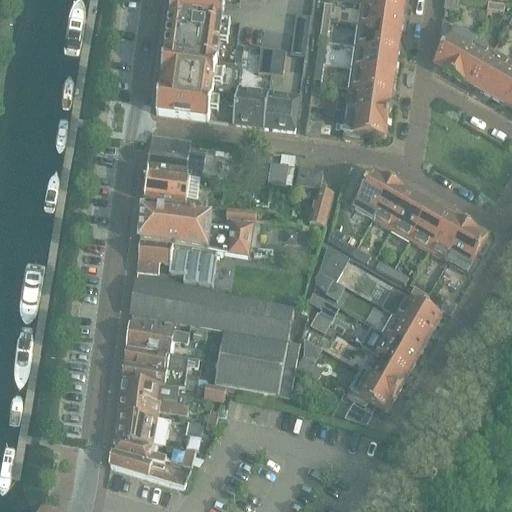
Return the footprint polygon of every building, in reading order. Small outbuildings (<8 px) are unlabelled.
[(159,91),(156,117),(208,124),(210,112),(218,113),(219,103),(211,102),(214,85),(222,86),(222,85),(223,75),(215,74),(225,3),(205,1),(199,0),(171,0),(172,0),(161,81),(160,91),(159,91)] [(362,0),(362,7),(400,12),(401,4),(404,5),(404,0),(362,0)] [(452,0),(445,0),(444,11),(456,13),(458,1),(452,0)] [(505,8),(488,5),(487,13),(504,15),(505,8)] [(324,6),(322,23),(329,24),(331,8),(324,6)] [(362,7),(359,28),(400,34),(402,20),(399,20),(400,12),(362,7)] [(295,18),(290,55),(290,58),(305,60),(310,20),(295,18)] [(322,23),(319,40),(327,41),(329,24),(322,23)] [(445,49),(442,73),(454,80),(474,43),(442,25),(439,47),(445,49)] [(359,28),(356,50),(394,55),(395,47),(398,48),(400,34),(359,28)] [(474,43),(454,80),(465,86),(467,84),(474,88),(493,54),(474,43)] [(318,49),(316,66),(323,67),(325,50),(318,49)] [(356,50),(352,71),(394,77),(396,63),(393,63),(394,55),(356,50)] [(282,79),(286,55),(260,51),(257,76),(282,79)] [(242,55),(235,54),(234,66),(241,67),(242,55)] [(493,54),(474,88),(481,91),(479,94),(491,101),(511,65),(493,54)] [(511,64),(511,65),(491,101),(503,108),(505,105),(511,109),(511,107),(511,64)] [(316,66),(313,83),(321,84),(323,67),(316,66)] [(352,71),(349,92),(388,98),(389,90),(392,90),(394,77),(352,71)] [(235,108),(232,127),(264,132),(269,96),(239,92),(238,92),(238,91),(237,90),(236,97),(235,108)] [(312,92),(310,109),(317,110),(319,93),(312,92)] [(349,92),(346,114),(388,120),(390,106),(387,106),(388,98),(349,92)] [(229,96),(227,107),(235,108),(236,97),(229,96)] [(269,96),(264,132),(295,136),(299,100),(269,96)] [(346,114),(342,142),(362,145),(363,139),(382,142),(383,133),(386,133),(388,120),(346,114)] [(307,125),(306,137),(318,139),(319,127),(307,125)] [(152,142),(148,175),(189,180),(198,181),(202,182),(202,174),(204,158),(189,157),(190,147),(179,145),(152,142)] [(271,166),(268,185),(285,188),(288,169),(280,168),(271,166)] [(319,193),(321,185),(322,176),(299,172),(296,189),(319,193)] [(148,175),(144,202),(185,207),(184,211),(204,213),(206,205),(195,203),(198,181),(189,180),(148,175)] [(347,208),(372,223),(393,186),(381,179),(380,182),(372,178),(363,194),(357,191),(347,208)] [(393,186),(372,223),(391,233),(410,200),(403,196),(405,193),(393,186)] [(318,193),(309,226),(325,230),(333,198),(318,193)] [(410,200),(391,233),(410,244),(431,208),(419,201),(417,204),(410,200)] [(431,208),(410,244),(429,255),(448,221),(441,217),(443,214),(431,208)] [(255,223),(256,215),(228,212),(227,220),(255,223)] [(142,213),(139,245),(140,245),(173,249),(208,254),(216,256),(229,258),(249,261),(253,228),(230,225),(229,232),(210,229),(211,219),(142,213)] [(448,221),(429,255),(447,265),(468,229),(456,222),(455,225),(448,221)] [(468,229),(447,265),(472,280),(482,262),(477,259),(486,243),(478,239),(480,236),(468,229)] [(337,250),(352,258),(356,252),(341,243),(337,250)] [(140,245),(137,275),(158,277),(159,266),(170,267),(168,276),(184,279),(183,285),(212,290),(217,261),(216,261),(216,256),(208,254),(173,249),(140,245)] [(319,274),(318,276),(333,284),(336,286),(349,262),(326,249),(319,274)] [(352,258),(367,267),(370,260),(356,252),(352,258)] [(375,271),(390,279),(393,273),(379,265),(375,271)] [(390,279),(404,288),(408,281),(393,273),(390,279)] [(314,282),(329,291),(333,284),(318,276),(314,282)] [(214,387),(225,389),(253,394),(290,401),(299,349),(287,347),(293,312),(136,283),(132,319),(190,330),(207,333),(224,336),(214,387)] [(410,297),(425,305),(429,298),(414,290),(410,297)] [(381,311),(393,319),(427,338),(431,331),(434,333),(441,320),(405,299),(405,298),(392,291),(381,311)] [(440,313),(450,319),(456,309),(445,303),(440,313)] [(313,323),(328,331),(332,325),(317,316),(313,323)] [(383,338),(419,358),(426,347),(423,345),(427,338),(393,319),(383,338)] [(324,338),(328,331),(313,323),(310,330),(324,338)] [(127,351),(169,359),(171,345),(187,348),(189,337),(131,327),(127,351)] [(190,330),(189,334),(194,335),(192,342),(205,344),(207,333),(190,330)] [(371,331),(360,349),(372,356),(406,376),(410,369),(412,370),(419,358),(383,338),(371,331)] [(127,351),(125,367),(184,377),(185,370),(197,372),(198,363),(169,359),(127,351)] [(361,375),(398,396),(405,384),(402,382),(406,376),(372,356),(361,375)] [(303,361),(297,372),(307,378),(313,367),(303,361)] [(125,367),(122,382),(158,389),(164,390),(178,391),(182,391),(184,377),(125,367)] [(361,375),(347,400),(365,410),(373,415),(376,410),(384,414),(388,406),(391,408),(398,396),(361,375)] [(122,382),(120,398),(176,408),(183,409),(184,401),(177,400),(178,391),(164,390),(158,389),(122,382)] [(197,394),(204,394),(205,394),(206,388),(206,384),(198,384),(197,394)] [(203,402),(223,407),(225,392),(206,388),(205,394),(204,394),(203,402)] [(120,398),(118,414),(157,422),(158,415),(186,420),(188,410),(183,409),(176,408),(120,398)] [(133,445),(151,448),(154,436),(157,422),(118,414),(116,430),(135,433),(133,445)] [(210,414),(205,431),(214,434),(219,417),(210,414)] [(185,438),(200,440),(201,441),(204,428),(188,425),(185,438)] [(116,430),(113,455),(152,465),(164,468),(166,459),(151,456),(149,457),(151,448),(133,445),(135,433),(116,430)] [(181,468),(191,470),(196,455),(186,452),(181,468)] [(110,468),(174,489),(183,492),(187,484),(149,473),(152,465),(113,455),(110,468)]
